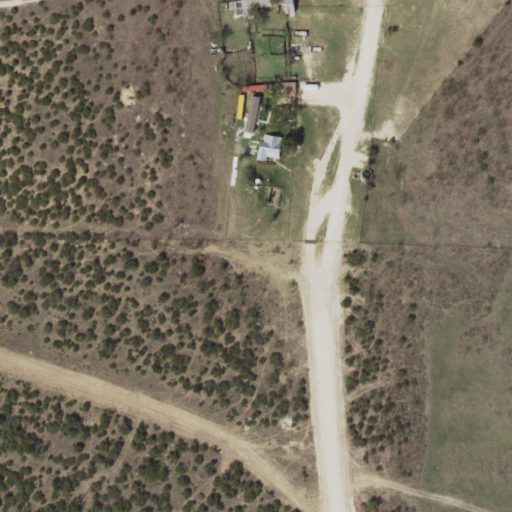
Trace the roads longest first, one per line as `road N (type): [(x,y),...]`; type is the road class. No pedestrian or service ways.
road 1 (residential): [(313,511),(229,439),(0,353)]
road 2 (residential): [(0,59),(188,0)]
